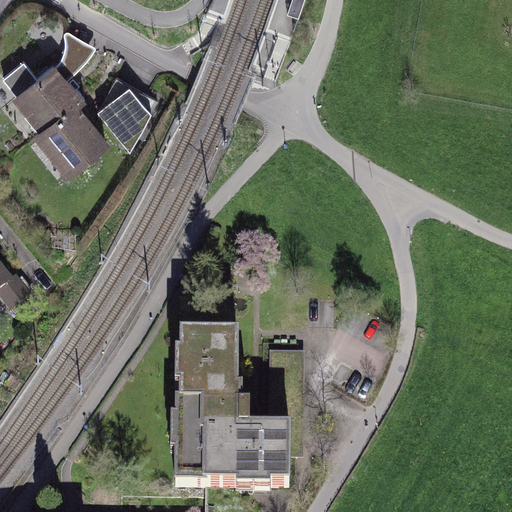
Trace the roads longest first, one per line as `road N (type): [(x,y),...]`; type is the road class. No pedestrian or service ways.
road 1 (track): [(30,511),(201,219),(292,120)]
road 2 (residential): [(292,120),(389,193),(409,314),(397,371),(316,511)]
road 3 (residential): [(292,120),(175,67),(57,0)]
road 4 (residential): [(336,0),(292,120)]
